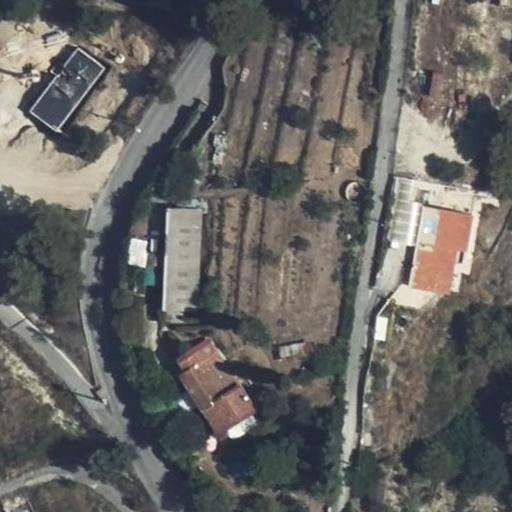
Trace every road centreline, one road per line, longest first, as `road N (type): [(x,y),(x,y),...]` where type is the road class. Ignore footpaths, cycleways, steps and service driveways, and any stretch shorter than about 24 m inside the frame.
road 1 (residential): [(340,511),(407,0)]
road 2 (tertiary): [(135,433),(100,325),(104,230),(119,185),(209,60),(233,0)]
road 3 (residential): [(135,433),(111,422),(0,303)]
road 4 (unknown): [(150,511),(105,476),(80,469),(0,487)]
